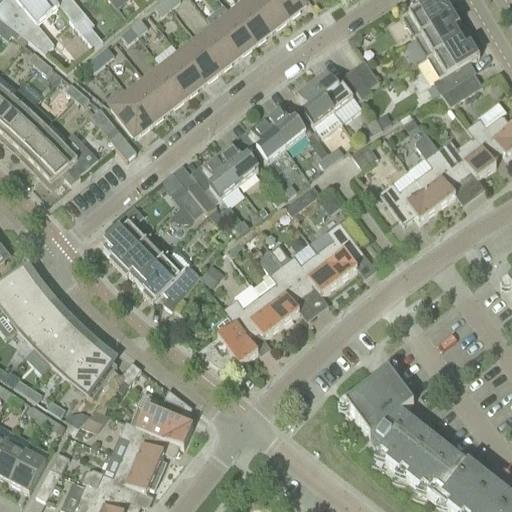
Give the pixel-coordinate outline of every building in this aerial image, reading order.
[(37,31),(58,14),(58,13),(46,0),(10,0),(9,1),(13,4),(2,13),(1,11),(0,12),(0,26),(7,32),(19,41),(31,50),(44,61),(53,51),(37,31)] [(46,0),(58,13),(58,14),(93,56),(102,48),(90,34),(93,32),(66,0),(46,0)] [(102,0),(107,6),(108,5),(116,15),(126,6),(120,0),(102,0)] [(170,14),(179,6),(174,0),(171,0),(163,7),(170,14)] [(271,39),(288,25),(268,0),(256,0),(247,8),(271,39)] [(268,0),(288,25),(305,12),(296,0),(268,0)] [(447,10),(444,12),(438,1),(402,23),(414,44),(453,21),(447,10)] [(160,22),(170,14),(163,7),(154,15),(160,22)] [(254,52),(271,39),(247,8),(230,21),(254,52)] [(237,65),(254,52),(230,21),(213,34),(237,65)] [(457,33),(460,31),(453,21),(414,44),(426,64),(416,70),(416,71),(463,43),(457,33)] [(136,42),(146,34),(140,26),(130,34),(136,42)] [(7,32),(0,41),(7,47),(10,43),(15,46),(19,41),(7,32)] [(127,50),(136,42),(130,34),(120,42),(127,50)] [(219,79),(237,65),(213,34),(195,47),(219,79)] [(472,52),(469,54),(463,43),(416,71),(429,92),(433,89),(440,100),(473,80),(475,79),(468,69),(478,63),(472,52)] [(202,92),(219,79),(195,47),(178,61),(202,92)] [(103,70),(113,61),(107,54),(97,62),(103,70)] [(36,74),(42,67),(33,59),(27,66),(36,74)] [(185,105),(202,92),(178,61),(161,74),(185,105)] [(93,78),(103,70),(97,62),(87,70),(93,78)] [(46,82),(51,75),(42,67),(36,74),(46,82)] [(368,95),(378,88),(363,67),(354,74),(368,95)] [(168,118),(185,105),(161,74),(144,87),(168,118)] [(368,95),(354,74),(344,81),(361,106),(371,99),(368,95)] [(342,91),(337,94),(323,76),(314,83),(317,87),(311,91),(333,119),(352,104),(342,91)] [(448,115),(482,94),(473,80),(440,100),(448,115)] [(151,132),(168,118),(144,87),(127,101),(151,132)] [(73,105),(79,98),(70,90),(64,97),(73,105)] [(302,92),(293,99),(308,117),(303,121),(313,134),(320,143),(340,128),(333,119),(311,91),(305,96),(302,92)] [(0,115),(10,103),(0,94),(0,115)] [(0,145),(1,147),(34,111),(17,96),(10,103),(0,115),(0,145)] [(83,113),(88,106),(79,98),(73,105),(83,113)] [(134,145),(151,132),(127,101),(109,114),(134,145)] [(511,135),(502,122),(505,119),(497,109),(477,124),(478,126),(466,135),(494,173),(495,173),(490,167),(497,162),(495,156),(497,154),(505,165),(511,160),(511,135)] [(44,134),(52,127),(34,111),(1,147),(17,162),(44,134)] [(292,116),(283,123),(275,113),(267,120),(270,124),(264,128),(285,156),(309,138),(292,116)] [(100,114),(89,123),(104,142),(115,133),(100,114)] [(381,135),(390,130),(383,119),(374,124),(374,125),(381,135)] [(380,136),(381,135),(374,125),(362,133),(369,144),(380,137),(380,136)] [(411,143),(420,135),(411,125),(402,132),(411,143)] [(51,128),(52,127),(44,134),(17,162),(32,177),(35,174),(60,150),(66,144),(51,128)] [(266,171),(285,156),(264,128),(258,133),(255,129),(246,136),(260,154),(255,158),(266,171)] [(476,187),(494,173),(466,135),(465,135),(471,144),(456,156),(449,147),(437,156),(461,189),(472,180),(476,187)] [(60,150),(35,174),(41,180),(38,183),(50,196),(63,184),(70,192),(80,184),(79,184),(78,182),(90,173),(97,167),(71,140),(60,150)] [(423,164),(407,177),(414,187),(437,217),(454,203),(455,203),(450,197),(461,189),(437,156),(436,157),(425,142),(414,149),(414,152),(423,164)] [(123,143),(113,151),(114,152),(116,154),(126,167),(136,159),(123,143)] [(247,165),(242,168),(228,150),(219,157),(222,161),(216,165),(238,193),(257,178),(247,165)] [(361,176),(376,165),(367,151),(350,162),(361,176)] [(332,168),(342,161),(337,154),(327,161),(332,168)] [(323,175),(332,168),(327,161),(318,168),(323,175)] [(219,208),(238,193),(216,165),(210,170),(208,166),(199,173),(213,191),(208,195),(219,208)] [(419,230),(437,217),(414,187),(398,199),(392,190),(378,200),(402,232),(414,223),(419,230)] [(206,221),(215,214),(196,190),(187,198),(203,218),(206,221)] [(286,205),(295,198),(290,192),(281,199),(286,205)] [(291,224),(319,203),(312,193),(283,214),(291,224)] [(203,218),(187,198),(177,205),(194,226),(203,218)] [(276,213),(286,205),(281,199),(271,206),(276,213)] [(135,229),(141,224),(133,215),(113,235),(118,240),(102,255),(111,264),(108,267),(117,275),(149,244),(135,229)] [(217,232),(224,225),(215,216),(208,223),(217,232)] [(238,242),(248,234),(243,227),(233,234),(238,242)] [(326,237),(309,250),(316,260),(338,290),(356,276),(352,270),(363,261),(339,229),(327,238),(326,237)] [(136,290),(166,261),(149,244),(117,275),(125,284),(128,282),(136,290)] [(230,266),(244,256),(238,249),(224,259),(230,266)] [(277,252),(270,258),(281,273),(305,305),(316,297),(320,303),(338,290),(316,260),(309,250),(293,262),(293,263),(288,267),(277,252)] [(305,305),(281,273),(270,258),(259,266),(259,269),(274,291),(258,303),(281,333),(299,319),(294,313),(305,305)] [(188,272),(183,277),(166,261),(136,290),(145,299),(142,301),(151,310),(163,299),(167,303),(162,310),(172,318),(174,316),(199,284),(188,272)] [(0,319),(2,318),(35,293),(22,275),(0,289),(0,319)] [(511,508),(400,420),(413,411),(387,377),(344,409),(379,456),(375,461),(377,462),(380,458),(388,464),(385,468),(384,468),(384,469),(386,469),(387,470),(388,471),(397,479),(401,475),(408,482),(405,485),(404,486),(406,486),(407,487),(408,487),(408,488),(418,495),(421,492),(429,498),(426,501),(425,501),(425,502),(426,503),(427,503),(428,503),(429,504),(439,511),(442,508),(446,511),(511,511),(511,284),(506,289),(511,297),(511,508)] [(236,306),(223,315),(256,360),(257,360),(248,347),(254,342),(252,336),(254,335),(263,346),(281,333),(258,303),(252,294),(250,292),(234,304),(236,306)] [(17,337),(49,310),(35,293),(2,318),(17,337)] [(33,355),(63,326),(49,310),(17,337),(33,355)] [(197,358),(221,377),(234,367),(239,374),(256,360),(223,315),(222,316),(226,322),(233,331),(217,343),(213,346),(197,358)] [(171,337),(182,322),(174,316),(172,318),(163,331),(171,337)] [(50,372),(79,341),(63,326),(33,355),(50,372)] [(68,388),(95,355),(79,341),(50,372),(68,388)] [(90,405),(116,372),(95,355),(68,388),(90,405)] [(131,369),(119,385),(121,386),(128,392),(140,376),(131,369)] [(7,379),(2,387),(13,394),(25,402),(30,394),(18,386),(7,379)] [(0,402),(5,405),(9,399),(0,392),(0,402)] [(36,409),(41,402),(30,394),(25,402),(36,409)] [(185,430),(191,415),(167,397),(158,419),(144,413),(143,415),(138,413),(131,431),(125,428),(124,429),(183,454),(192,433),(185,430)] [(18,414),(23,407),(9,399),(5,405),(18,414)] [(59,424),(64,417),(51,408),(46,416),(59,424)] [(41,429),(46,422),(32,413),(28,420),(41,429)] [(96,440),(109,422),(94,416),(81,434),(96,440)] [(55,438),(59,431),(46,422),(41,429),(55,438)] [(116,425),(112,434),(120,438),(124,429),(116,425)] [(120,438),(118,442),(129,446),(120,466),(159,483),(165,469),(161,466),(163,460),(156,457),(161,445),(179,453),(183,455),(183,454),(124,429),(120,438)] [(6,448),(0,459),(0,484),(9,489),(26,458),(6,448)] [(28,500),(45,469),(26,458),(9,489),(28,500)] [(60,480),(69,465),(57,459),(49,475),(60,480)] [(86,478),(82,488),(85,489),(85,490),(133,511),(138,498),(146,501),(148,495),(153,497),(159,483),(120,466),(112,485),(93,477),(86,478)] [(45,509),(60,480),(49,475),(34,502),(45,509)] [(85,490),(83,494),(72,489),(61,511),(119,511),(121,507),(133,511),(85,490)]
